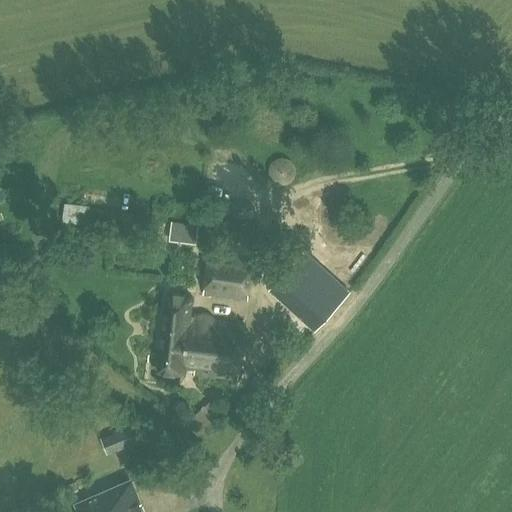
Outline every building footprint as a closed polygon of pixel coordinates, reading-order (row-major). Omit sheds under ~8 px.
[(63,233),(88,236),(89,230),(137,235),(139,214),(66,205),(63,233)] [(170,239),(197,242),(199,225),(172,222),(170,239)] [(203,295),(249,301),(254,257),(209,251),(203,295)] [(305,251),(270,290),(314,331),(350,292),(305,251)] [(207,267),(207,256),(191,256),(191,267),(207,267)] [(185,372),(238,378),(245,325),(189,318),(192,296),(170,293),(160,371),(184,374),(185,372)] [(186,422),(199,437),(225,414),(213,399),(186,422)] [(102,437),(109,454),(143,440),(136,423),(102,437)] [(79,504),(82,511),(143,511),(130,483),(79,504)]
